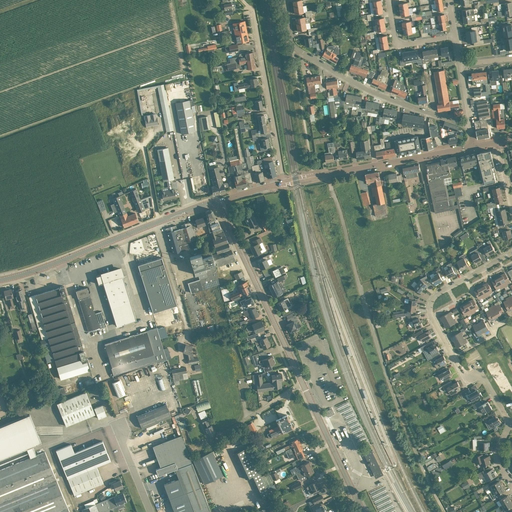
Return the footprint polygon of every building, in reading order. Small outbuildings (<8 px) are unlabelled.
[(233,14),(232,7),(235,7),(234,2),(231,3),(223,5),(226,15),(233,14)] [(443,2),(436,4),(437,8),(432,9),(433,11),(437,11),(439,11),(444,10),(443,2)] [(501,4),(501,6),(502,10),(511,8),(511,3),(511,2),(504,3),(501,4)] [(511,8),(502,10),(503,16),(506,16),(511,14),(511,8)] [(489,21),(488,18),(487,12),(484,13),(485,18),(480,19),(481,22),(489,21)] [(312,16),(312,13),(306,14),(306,16),(296,18),(297,25),(310,22),(309,17),(312,16)] [(434,19),(435,23),(439,23),(446,21),(444,14),(438,15),(434,16),(434,19)] [(463,16),(464,23),(472,21),(476,21),(475,14),(463,16)] [(233,23),(235,36),(247,34),(246,29),(245,29),(244,22),(245,22),(245,21),(233,23)] [(429,24),(423,25),(425,33),(430,32),(430,34),(441,32),(441,30),(447,29),(446,21),(439,23),(440,26),(440,27),(433,28),(430,29),(429,24)] [(306,23),(310,22),(297,25),(298,31),(307,29),(306,23)] [(249,41),(247,34),(235,36),(230,37),(231,40),(236,39),(237,43),(249,41)] [(376,34),(371,35),(371,38),(375,37),(376,43),(388,42),(387,35),(378,37),(377,37),(376,34)] [(479,35),(467,37),(468,42),(473,41),(474,45),(480,44),(479,35)] [(313,37),(310,37),(305,38),(307,46),(314,45),(313,44),(317,44),(317,40),(313,41),(313,37)] [(389,48),(388,42),(376,43),(377,49),(373,50),(373,53),(379,52),(379,50),(389,48)] [(510,49),(511,48),(511,42),(505,44),(502,45),(503,50),(500,50),(500,54),(511,52),(510,49)] [(239,50),(238,50),(237,44),(228,46),(230,52),(239,50)] [(329,59),(336,47),(333,45),(328,46),(325,51),(323,55),(329,59)] [(335,56),(336,54),(339,54),(339,48),(337,48),(337,47),(336,47),(329,59),(336,63),(339,58),(335,56)] [(449,55),(449,60),(452,60),(452,59),(453,58),(451,51),(449,52),(448,47),(441,48),(442,53),(442,56),(449,55)] [(430,50),(432,61),(435,60),(434,57),(438,56),(438,54),(437,49),(430,50)] [(417,50),(410,51),(411,60),(417,59),(418,65),(422,64),(422,67),(424,67),(423,63),(421,53),(418,54),(417,50)] [(422,53),(421,53),(423,63),(426,63),(426,62),(432,61),(430,50),(423,51),(423,54),(422,54),(422,53)] [(411,60),(410,51),(402,52),(403,56),(400,57),(401,65),(406,65),(406,61),(411,60)] [(229,58),(230,63),(239,61),(254,58),(253,55),(254,55),(254,53),(253,53),(253,52),(249,52),(247,52),(247,53),(241,54),(241,56),(229,58)] [(352,64),(351,66),(349,71),(358,74),(364,57),(356,54),(355,59),(360,61),(358,66),(352,64)] [(369,70),(363,68),(367,58),(364,57),(358,74),(366,77),(369,70)] [(226,64),(228,71),(237,68),(236,63),(239,62),(240,65),(247,64),(248,69),(255,68),(254,58),(239,61),(230,63),(226,64)] [(382,71),(380,75),(383,76),(378,87),(385,90),(388,84),(385,83),(387,77),(387,78),(389,73),(382,70),(382,66),(379,67),(380,71),(382,71)] [(451,109),(450,108),(449,101),(444,70),(434,71),(439,103),(437,103),(438,111),(451,109)] [(492,71),(492,75),(489,75),(490,85),(497,84),(496,80),(499,79),(499,78),(498,71),(498,70),(492,71)] [(479,72),(480,83),(484,82),(484,84),(487,84),(487,78),(487,76),(486,71),(479,72)] [(480,83),(479,72),(472,73),(473,85),(477,85),(477,87),(480,86),(480,83)] [(379,74),(377,80),(374,78),(371,84),(378,87),(383,76),(380,75),(379,74)] [(314,84),(315,84),(316,88),(320,87),(320,91),(326,90),(325,82),(322,83),(321,75),(313,76),(314,84)] [(307,77),(308,85),(308,89),(312,89),(313,93),(310,93),(311,98),(317,97),(316,88),(315,84),(314,84),(313,76),(307,77)] [(258,85),(257,78),(249,79),(249,82),(237,84),(238,89),(250,87),(258,85)] [(395,86),(394,87),(393,86),(393,87),(391,92),(398,95),(402,84),(399,83),(400,81),(397,79),(394,78),(391,85),(395,86)] [(338,79),(332,80),(335,101),(340,100),(340,104),(343,103),(343,100),(342,96),(338,97),(336,87),(339,87),(338,79)] [(328,92),(332,118),(331,118),(332,122),(338,121),(335,101),(332,80),(326,81),(327,89),(331,88),(332,89),(330,89),(330,92),(328,92)] [(157,85),(166,132),(173,130),(164,84),(157,85)] [(402,84),(398,95),(405,98),(408,92),(403,90),(405,85),(402,84)] [(428,102),(427,98),(427,95),(426,95),(425,85),(421,85),(422,96),(418,96),(419,104),(428,102)] [(349,105),(353,106),(355,95),(347,94),(346,101),(343,100),(343,103),(344,109),(348,109),(349,105)] [(356,110),(362,111),(363,106),(360,106),(360,104),(361,104),(362,96),(355,95),(353,106),(357,107),(356,110)] [(195,131),(194,126),(189,100),(175,102),(181,134),(195,131)] [(255,101),(255,103),(252,103),(252,107),(256,106),(256,110),(262,108),(261,100),(256,101),(255,101)] [(476,130),(476,132),(478,139),(490,136),(488,128),(486,119),(490,116),(487,100),(481,101),(479,101),(477,102),(480,120),(474,121),(476,130)] [(362,111),(361,115),(365,114),(365,115),(368,115),(368,112),(371,112),(373,102),(367,101),(366,107),(363,106),(362,111)] [(453,104),(453,101),(449,101),(450,108),(454,108),(455,110),(454,110),(455,118),(464,116),(463,109),(460,110),(459,103),(453,104)] [(375,124),(379,124),(380,117),(381,111),(378,110),(379,103),(373,102),(371,112),(377,113),(375,124)] [(505,122),(503,108),(501,109),(500,103),(494,104),(494,110),(492,110),(493,116),(496,116),(497,127),(498,127),(498,128),(505,127),(505,122)] [(243,105),(236,106),(237,112),(233,112),(234,117),(244,115),(243,112),(244,112),(243,105)] [(385,119),(389,119),(391,109),(385,108),(383,117),(380,117),(379,124),(382,124),(382,123),(385,123),(385,119)] [(397,110),(391,109),(389,119),(389,121),(393,122),(393,120),(395,120),(396,118),(397,110)] [(158,124),(156,113),(144,116),(146,126),(158,124)] [(403,119),(401,119),(402,124),(423,127),(425,117),(404,113),(403,119)] [(198,117),(201,131),(211,128),(208,115),(198,117)] [(445,121),(443,126),(443,128),(448,130),(449,128),(454,130),(449,132),(449,136),(448,136),(449,144),(458,142),(457,134),(458,132),(459,126),(445,121)] [(256,125),(257,131),(260,130),(261,133),(267,132),(265,123),(259,124),(256,125)] [(438,135),(436,125),(429,127),(431,136),(430,136),(431,136),(421,138),(421,139),(424,149),(423,149),(423,150),(424,150),(433,148),(434,148),(434,147),(437,146),(436,140),(432,140),(431,136),(438,135)] [(262,139),(260,139),(260,136),(252,137),(253,141),(258,140),(259,145),(263,145),(263,148),(269,147),(268,138),(262,139)] [(420,150),(418,136),(395,140),(398,154),(407,152),(407,153),(411,152),(411,151),(420,150)] [(387,149),(385,149),(387,157),(396,155),(396,153),(394,141),(386,142),(387,149)] [(334,143),(334,146),(335,153),(339,153),(340,159),(348,158),(347,149),(338,150),(338,147),(340,146),(340,142),(334,143)] [(385,149),(384,143),(381,144),(374,145),(375,152),(376,152),(378,159),(387,157),(385,149)] [(329,152),(325,153),(326,162),(334,160),(333,154),(336,154),(335,153),(334,146),(328,147),(329,152)] [(168,183),(176,181),(176,177),(174,178),(168,147),(157,149),(163,181),(167,180),(168,183)] [(477,153),(485,184),(498,181),(491,150),(488,151),(488,150),(480,152),(477,153)] [(478,165),(475,153),(460,156),(463,169),(478,165)] [(276,176),(271,156),(263,158),(268,178),(276,176)] [(449,167),(453,183),(458,182),(456,170),(453,171),(452,165),(457,164),(457,161),(456,156),(447,158),(447,159),(449,168),(449,167)] [(240,164),(239,159),(230,161),(231,166),(227,166),(230,176),(233,175),(235,183),(236,188),(241,187),(236,165),(240,164)] [(436,213),(458,208),(457,204),(454,205),(452,195),(448,196),(445,185),(453,183),(449,167),(449,168),(447,159),(443,160),(443,159),(441,159),(440,159),(431,161),(428,162),(428,164),(426,165),(428,173),(427,173),(428,178),(432,196),(436,213)] [(241,163),(240,164),(236,165),(241,187),(247,186),(246,183),(248,183),(249,184),(252,183),(252,182),(250,172),(248,172),(247,169),(243,170),(243,168),(245,168),(246,165),(246,162),(242,163),(241,163)] [(419,163),(403,167),(404,174),(406,174),(407,178),(418,176),(417,172),(420,171),(423,184),(424,183),(421,170),(420,171),(419,163)] [(260,172),(258,164),(254,165),(251,166),(252,168),(253,170),(255,170),(256,173),(253,174),(255,181),(256,181),(256,182),(264,180),(262,171),(260,172)] [(226,182),(223,183),(218,167),(209,169),(214,186),(211,186),(213,194),(225,191),(224,187),(227,186),(228,185),(228,183),(226,182)] [(374,187),(371,187),(373,196),(375,195),(377,204),(373,205),(376,216),(387,214),(379,171),(372,173),(374,187)] [(374,187),(372,173),(365,174),(367,182),(368,185),(371,184),(371,187),(374,187)] [(396,173),(388,174),(390,182),(396,181),(396,184),(402,182),(400,175),(397,175),(396,173)] [(178,189),(176,181),(168,183),(168,187),(161,188),(162,191),(162,192),(158,192),(158,196),(159,196),(162,195),(163,199),(164,199),(165,200),(167,199),(168,198),(176,197),(174,190),(178,189)] [(403,182),(408,202),(414,201),(411,186),(409,186),(407,181),(403,182)] [(491,197),(501,194),(500,187),(490,189),(489,186),(485,188),(483,188),(484,191),(489,190),(490,193),(491,197)] [(136,188),(129,191),(134,202),(140,199),(136,188)] [(367,191),(361,193),(364,205),(371,203),(367,191)] [(484,206),(485,209),(495,207),(494,204),(503,202),(501,194),(491,197),(492,200),(492,201),(490,202),(491,204),(487,205),(484,206)] [(126,212),(120,195),(119,195),(113,198),(119,215),(126,212)] [(140,199),(134,202),(138,212),(144,210),(140,199)] [(505,209),(496,211),(495,210),(495,207),(485,209),(486,211),(487,212),(489,211),(489,212),(491,211),(491,214),(492,215),(493,215),(497,214),(498,214),(499,217),(507,215),(505,209)] [(205,211),(207,220),(208,223),(210,233),(212,239),(225,235),(222,228),(221,228),(217,218),(215,219),(212,210),(213,210),(210,209),(205,211)] [(119,215),(121,219),(124,227),(138,221),(135,213),(128,215),(126,212),(119,215)] [(256,222),(258,221),(255,217),(254,217),(253,214),(245,218),(247,223),(248,222),(250,227),(253,226),(255,229),(259,227),(257,224),(256,222)] [(493,227),(493,230),(501,228),(500,224),(508,222),(507,215),(499,217),(494,218),(496,226),(493,227)] [(180,225),(181,228),(188,249),(200,246),(197,239),(194,228),(205,224),(205,222),(203,217),(195,220),(180,225)] [(267,220),(262,223),(265,230),(270,227),(267,220)] [(173,253),(181,251),(188,249),(181,228),(181,229),(177,230),(176,225),(166,228),(173,253)] [(501,228),(493,230),(494,233),(498,232),(498,234),(501,233),(502,237),(504,237),(505,238),(511,236),(510,229),(508,230),(507,227),(501,228)] [(463,231),(461,229),(453,235),(455,237),(463,231)] [(217,266),(235,260),(234,256),(231,248),(230,248),(228,242),(225,235),(212,239),(214,243),(212,243),(213,249),(214,252),(212,253),(211,250),(210,250),(211,254),(212,254),(214,263),(216,262),(217,266)] [(251,247),(255,256),(261,253),(260,250),(262,249),(259,243),(262,242),(260,238),(253,241),(255,245),(251,247)] [(482,244),(482,245),(480,242),(478,243),(481,249),(483,253),(486,252),(488,255),(495,251),(489,240),(487,242),(489,245),(484,248),(482,244)] [(475,254),(471,256),(475,262),(481,259),(480,257),(484,255),(483,253),(481,249),(478,243),(478,244),(479,245),(476,246),(477,248),(473,250),(475,254)] [(195,274),(198,273),(206,270),(208,277),(200,279),(188,282),(191,293),(219,284),(216,267),(217,266),(216,262),(214,263),(212,254),(211,254),(210,250),(189,257),(195,274)] [(469,259),(467,255),(466,253),(459,256),(461,261),(458,263),(459,265),(462,270),(468,266),(466,261),(469,259)] [(268,254),(260,258),(262,261),(258,262),(259,264),(259,265),(261,269),(269,265),(267,260),(270,258),(268,254)] [(177,305),(162,257),(138,264),(153,313),(177,305)] [(458,270),(456,266),(453,261),(447,265),(449,268),(445,270),(449,277),(455,273),(455,272),(458,270)] [(96,276),(99,284),(103,283),(117,326),(136,320),(123,277),(124,276),(123,276),(120,268),(96,276)] [(430,275),(431,278),(435,284),(443,280),(441,277),(438,272),(434,275),(433,273),(430,275)] [(498,276),(504,287),(508,285),(507,284),(510,282),(507,277),(505,273),(498,276)] [(417,283),(414,287),(420,292),(425,286),(427,287),(429,285),(431,284),(429,280),(427,275),(422,278),(417,283)] [(497,289),(500,288),(501,289),(504,287),(498,276),(492,280),(494,284),(497,289)] [(246,281),(241,283),(239,285),(236,287),(238,292),(230,295),(233,301),(240,298),(239,295),(243,294),(243,295),(246,293),(251,291),(246,281)] [(277,282),(269,286),(269,287),(269,289),(270,289),(274,297),(282,293),(277,282)] [(481,286),(487,297),(490,295),(490,293),(492,292),(490,287),(487,282),(481,286)] [(43,340),(40,340),(45,357),(54,355),(61,379),(86,371),(91,369),(87,358),(86,358),(64,286),(29,297),(43,340)] [(479,299),(482,297),(483,299),(487,297),(481,286),(474,290),(479,299)] [(99,328),(106,326),(104,321),(98,323),(98,322),(105,320),(102,311),(95,313),(90,298),(89,294),(87,287),(76,290),(78,297),(79,302),(88,331),(99,328)] [(21,310),(25,309),(23,302),(26,301),(25,298),(23,293),(22,289),(20,288),(18,289),(18,290),(15,291),(17,296),(16,296),(17,301),(18,301),(20,307),(21,310)] [(10,306),(11,309),(14,308),(11,298),(14,297),(13,294),(11,289),(4,291),(5,296),(6,299),(8,299),(10,306)] [(409,296),(408,304),(419,306),(419,304),(417,303),(417,300),(413,300),(413,298),(412,298),(414,295),(409,293),(408,292),(406,295),(409,296)] [(243,312),(255,307),(251,297),(246,299),(245,298),(241,301),(240,301),(242,305),(244,304),(246,307),(247,310),(243,312)] [(281,310),(285,308),(291,305),(287,298),(284,300),(277,303),(281,310)] [(472,312),(473,313),(476,311),(476,310),(478,308),(473,299),(467,302),(472,312)] [(469,315),(473,313),(472,312),(467,302),(460,306),(465,315),(468,314),(469,315)] [(419,306),(408,304),(407,312),(404,313),(404,316),(406,316),(411,315),(411,312),(412,311),(416,311),(416,308),(418,308),(419,306)] [(499,304),(496,306),(495,304),(492,306),(498,317),(504,313),(502,309),(499,304)] [(491,321),(498,317),(492,306),(488,308),(489,310),(486,312),(489,316),(491,321)] [(255,307),(243,312),(245,316),(247,315),(249,319),(254,317),(259,315),(255,307)] [(443,321),(444,322),(453,317),(451,315),(452,314),(451,311),(440,317),(442,321),(443,321)] [(288,329),(290,330),(290,331),(297,328),(296,324),(299,322),(295,314),(287,319),(289,323),(287,324),(288,326),(288,328),(288,329)] [(411,316),(413,321),(410,322),(409,323),(410,326),(411,327),(415,325),(416,329),(423,326),(421,323),(423,322),(422,319),(420,320),(419,318),(421,317),(420,314),(415,315),(411,316)] [(454,320),(453,317),(444,322),(444,324),(446,328),(457,322),(455,319),(454,320)] [(478,323),(483,332),(485,331),(485,332),(489,330),(483,319),(481,321),(481,322),(478,323)] [(256,332),(260,330),(265,328),(264,328),(265,327),(264,325),(263,325),(261,321),(247,327),(248,331),(254,328),(256,332)] [(473,325),(476,331),(478,336),(482,334),(482,333),(483,332),(478,323),(476,324),(473,325)] [(156,361),(166,358),(157,329),(156,327),(146,330),(104,343),(112,367),(111,367),(112,368),(112,367),(114,374),(155,359),(156,361)] [(14,331),(16,339),(17,339),(18,343),(23,341),(22,337),(20,329),(14,331)] [(422,330),(417,332),(414,334),(416,338),(420,336),(422,342),(431,337),(429,334),(431,333),(429,330),(426,332),(424,333),(422,330)] [(461,331),(455,334),(451,337),(453,341),(454,340),(454,342),(463,337),(462,334),(463,334),(461,331)] [(263,348),(270,345),(269,345),(266,337),(267,337),(266,337),(262,339),(260,335),(251,339),(252,343),(255,342),(256,345),(261,343),(261,344),(256,346),(258,351),(263,349),(263,348)] [(467,342),(466,339),(465,339),(463,337),(454,342),(455,343),(455,344),(457,348),(467,342)] [(428,343),(425,345),(420,347),(422,351),(428,348),(432,354),(439,350),(436,344),(437,344),(437,342),(434,344),(432,341),(428,343)] [(194,358),(194,357),(193,352),(190,353),(192,347),(185,344),(184,349),(183,351),(187,353),(188,359),(194,358)] [(264,351),(252,355),(255,365),(263,362),(264,366),(263,367),(265,372),(273,370),(271,365),(274,363),(272,356),(266,358),(264,351)] [(439,354),(435,356),(434,357),(435,360),(436,359),(438,362),(434,364),(437,368),(446,363),(444,359),(446,359),(444,355),(441,356),(439,354)] [(172,370),(174,381),(184,379),(188,379),(187,372),(186,367),(172,370)] [(446,367),(441,369),(439,371),(440,373),(438,374),(441,378),(442,377),(444,381),(451,377),(450,374),(452,373),(449,368),(447,369),(446,367)] [(277,382),(281,382),(280,380),(282,380),(281,373),(271,375),(272,378),(270,378),(271,382),(272,382),(272,381),(276,380),(277,382)] [(254,390),(257,390),(257,391),(273,389),(273,388),(281,387),(281,382),(277,382),(276,380),(272,381),(272,382),(271,382),(262,383),(261,374),(252,375),(254,390)] [(432,385),(438,382),(435,377),(430,380),(432,385)] [(165,389),(162,378),(157,380),(160,391),(165,389)] [(126,397),(119,380),(112,383),(118,397),(120,396),(121,399),(116,401),(119,409),(122,408),(123,411),(129,408),(124,398),(126,397)] [(451,380),(447,383),(442,385),(445,391),(448,389),(451,395),(460,389),(458,386),(460,385),(457,381),(453,384),(451,380)] [(59,395),(66,393),(64,386),(57,389),(59,395)] [(468,388),(461,392),(463,396),(467,393),(472,402),(482,396),(480,392),(479,392),(477,389),(471,393),(468,388)] [(57,404),(64,421),(66,426),(95,414),(94,413),(96,413),(99,418),(106,415),(102,405),(94,407),(95,408),(93,409),(86,392),(57,404)] [(208,400),(195,405),(198,412),(210,407),(208,400)] [(479,401),(475,403),(472,405),(475,409),(479,407),(483,414),(492,409),(488,401),(482,405),(479,401)] [(166,404),(142,414),(137,416),(142,428),(172,416),(166,404)] [(332,408),(325,411),(327,415),(328,417),(335,414),(332,408)] [(492,413),(486,417),(483,418),(487,425),(491,423),(493,427),(501,423),(498,418),(497,418),(496,416),(494,417),(492,413)] [(0,459),(27,448),(31,457),(0,469),(0,511),(69,511),(45,451),(36,455),(32,446),(41,442),(30,414),(0,426),(0,459)] [(280,428),(282,432),(282,433),(293,427),(294,426),(294,425),(293,423),(292,422),(291,423),(287,415),(276,420),(279,426),(280,428)] [(205,428),(206,431),(209,436),(215,432),(213,428),(212,426),(211,426),(208,422),(209,421),(207,416),(201,419),(205,428)] [(442,424),(437,427),(441,433),(445,430),(442,424)] [(267,434),(269,438),(282,432),(280,428),(270,433),(267,434)] [(158,475),(178,468),(192,462),(181,435),(153,446),(161,467),(156,469),(158,475)] [(291,445),(284,448),(285,451),(301,444),(298,438),(289,442),(291,445)] [(479,446),(479,450),(481,450),(484,450),(484,449),(489,449),(489,448),(490,448),(489,441),(487,442),(487,438),(477,439),(477,446),(479,446)] [(67,478),(96,466),(110,461),(103,441),(74,452),(70,444),(56,450),(67,478)] [(234,453),(236,458),(246,479),(250,477),(260,499),(264,497),(265,500),(268,498),(269,501),(272,500),(271,499),(273,498),(271,494),(269,495),(269,494),(247,447),(246,443),(243,444),(245,448),(234,453)] [(301,444),(285,451),(289,459),(296,455),(294,453),(298,451),(303,449),(301,444)] [(223,475),(212,451),(193,459),(204,483),(223,475)] [(380,470),(371,451),(365,453),(369,462),(368,463),(369,465),(371,464),(375,473),(380,470)] [(482,454),(474,457),(476,464),(480,462),(482,466),(487,465),(487,464),(490,463),(489,459),(490,458),(489,455),(483,457),(482,454)] [(451,460),(443,464),(446,468),(453,464),(451,460)] [(294,469),(297,474),(312,467),(309,461),(304,463),(300,466),(294,469)] [(178,468),(185,487),(199,481),(192,462),(178,468)] [(103,483),(96,466),(67,478),(74,495),(103,483)] [(312,467),(297,474),(299,478),(305,475),(305,476),(309,474),(314,472),(312,467)] [(485,469),(477,474),(480,479),(484,477),(486,481),(496,475),(496,474),(496,473),(495,471),(494,471),(493,469),(486,472),(485,469)] [(274,481),(274,480),(276,483),(281,481),(276,471),(270,474),(274,481)] [(116,480),(111,482),(110,482),(111,485),(114,484),(116,490),(118,489),(123,487),(120,480),(116,481),(116,480)] [(500,481),(499,480),(496,482),(494,480),(483,486),(484,487),(485,488),(489,489),(491,491),(491,492),(502,485),(501,484),(502,484),(500,481)] [(185,487),(189,497),(203,492),(199,481),(185,487)] [(300,481),(292,485),(294,490),(302,486),(300,481)] [(316,482),(311,484),(306,486),(309,491),(312,489),(314,493),(318,491),(322,489),(320,485),(318,486),(316,482)] [(491,492),(491,491),(489,493),(493,500),(496,498),(503,495),(501,492),(505,490),(504,489),(505,489),(503,486),(502,485),(491,492)] [(102,511),(109,509),(113,507),(117,506),(118,509),(124,506),(123,503),(127,502),(123,492),(118,494),(98,502),(85,507),(82,509),(83,511),(102,511)] [(210,511),(203,492),(189,497),(194,511),(210,511)] [(323,499),(322,495),(312,500),(314,503),(323,499)] [(504,497),(503,495),(496,498),(498,501),(499,500),(502,505),(510,500),(510,499),(509,496),(508,496),(508,495),(504,497)] [(500,510),(501,511),(506,511),(511,510),(510,507),(511,505),(511,501),(510,500),(502,505),(499,507),(500,510)] [(324,511),(325,511),(322,505),(320,506),(318,503),(311,506),(314,511),(324,511)]
